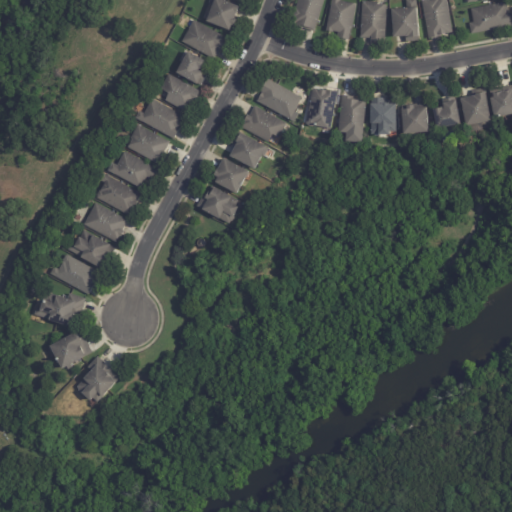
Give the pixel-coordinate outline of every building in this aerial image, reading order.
[(237,9),(235,14),(236,14),(233,20),(235,21),(233,28),(230,27),(228,33),(204,23),(213,0),(216,0),(237,8),(237,9)] [(323,0),(314,33),(303,29),(302,31),(295,28),(296,27),(290,25),(298,0),(323,0)] [(349,41),(337,39),(338,34),(333,33),(325,32),(331,0),(340,0),(340,2),(356,5),(349,41)] [(408,42),(407,42),(407,38),(393,39),(391,11),(406,9),(406,1),(416,0),(419,42),(408,42)] [(428,0),(429,1),(433,0),(446,0),(452,36),(428,40),(420,0),(428,0)] [(372,3),(377,3),(377,6),(386,6),(384,44),(370,43),(370,39),(360,39),(362,3),(372,3)] [(506,4),(508,12),(511,11),(511,16),(511,27),(471,35),(469,25),(474,23),(471,10),(506,3),(506,4)] [(227,39),(222,49),(221,52),(218,51),(213,60),(203,55),(203,54),(185,45),(181,43),(193,21),(227,39)] [(201,69),(202,70),(202,71),(208,75),(202,86),(198,85),(197,86),(176,75),(188,53),(205,62),(201,69)] [(198,94),(192,105),(191,105),(189,107),(191,108),(187,114),(164,102),(168,96),(160,90),(168,75),(199,92),(198,94)] [(291,94),(301,99),(289,122),(256,104),(260,98),(258,97),(267,80),(291,94)] [(323,92),(325,92),(325,91),(337,93),(329,130),(306,125),(313,90),(323,92)] [(511,116),(493,120),(490,100),(493,100),(492,95),(511,92),(511,116)] [(490,125),(465,129),(460,100),(472,99),(472,98),(475,97),(475,96),(485,94),(490,125)] [(343,97),(349,97),(348,102),(359,103),(359,100),(366,101),(362,137),(338,134),(342,97),(343,97)] [(180,125),(179,127),(180,128),(173,141),(135,120),(138,113),(144,116),(152,100),(184,118),(180,125)] [(442,105),(455,102),(459,127),(435,131),(431,111),(443,109),(442,105)] [(395,107),(396,134),(388,134),(389,138),(377,138),(377,137),(370,137),(370,107),(381,107),(381,106),(389,106),(389,107),(395,107)] [(278,138),(278,139),(272,136),(267,144),(241,129),(244,123),(243,123),(247,116),(248,117),(254,107),(286,125),(278,138)] [(424,110),(425,110),(427,135),(402,136),(401,112),(407,112),(406,108),(413,108),(413,110),(424,110)] [(169,144),(163,154),(165,155),(162,161),(160,160),(158,166),(127,149),(131,141),(130,140),(137,127),(156,136),(169,143),(169,144)] [(268,149),(263,159),(260,158),(253,172),(229,159),(236,145),(235,144),(240,134),(268,149)] [(157,171),(151,182),(145,179),(143,184),(144,184),(140,191),(107,173),(111,165),(117,168),(125,153),(157,171)] [(223,160),(247,175),(235,197),(213,185),(215,183),(212,181),(213,178),(212,178),(222,160),(223,160)] [(141,196),(134,208),(133,208),(130,214),(129,213),(127,217),(95,201),(96,199),(96,197),(98,192),(99,193),(103,184),(99,182),(102,175),(141,195),(141,196)] [(228,226),(218,220),(217,222),(200,213),(201,211),(196,208),(203,195),(205,197),(207,194),(210,196),(213,189),(230,199),(227,205),(236,210),(232,217),(234,218),(231,224),(230,223),(228,226)] [(126,222),(121,232),(123,233),(119,240),(118,239),(115,245),(82,227),(95,205),(115,216),(116,215),(121,218),(121,219),(127,222),(126,222)] [(115,250),(109,263),(105,261),(103,266),(99,265),(96,270),(78,261),(80,259),(66,252),(70,245),(73,247),(77,239),(79,240),(83,232),(95,238),(94,239),(115,249),(115,250)] [(94,281),(92,283),(94,284),(88,297),(49,276),(53,269),(58,272),(62,264),(62,262),(64,258),(65,258),(66,257),(67,258),(68,257),(98,273),(94,281)] [(85,300),(83,306),(84,306),(80,320),(73,318),(70,329),(66,328),(65,329),(46,324),(47,321),(33,318),(35,310),(39,311),(41,303),(42,303),(44,296),(45,297),(45,294),(48,295),(48,294),(67,300),(68,295),(85,300)] [(86,344),(92,354),(82,360),(83,360),(60,373),(48,350),(75,335),(80,332),(86,344)] [(99,359),(113,372),(110,374),(118,381),(96,405),(92,401),(88,404),(80,397),(80,396),(78,394),(78,391),(76,389),(91,373),(87,369),(97,358),(99,359)]
